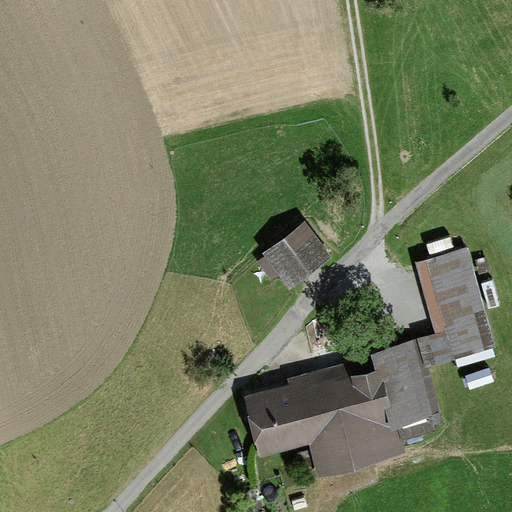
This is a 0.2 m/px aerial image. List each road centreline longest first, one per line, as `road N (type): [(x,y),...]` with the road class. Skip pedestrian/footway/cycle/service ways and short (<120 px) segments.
road 1 (residential): [(114,511),(263,343),(382,224)]
road 2 (track): [(382,224),(354,0)]
road 3 (track): [(382,224),(511,110)]
